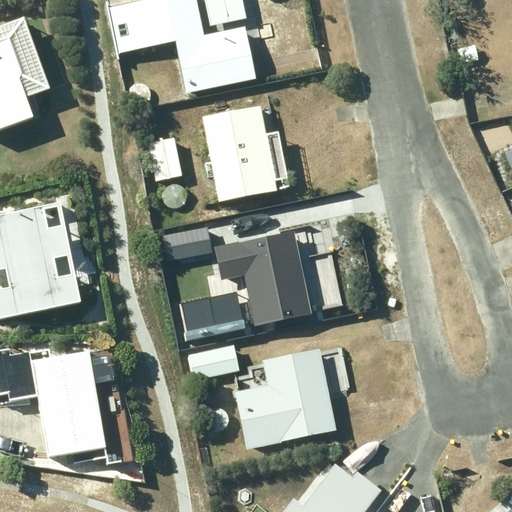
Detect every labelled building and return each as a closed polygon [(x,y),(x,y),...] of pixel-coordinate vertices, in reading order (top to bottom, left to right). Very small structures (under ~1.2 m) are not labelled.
[(195,0),(147,0),(109,8),(119,54),(176,42),(187,95),(256,81),(244,28),(203,37),(195,0)] [(0,123),(32,112),(23,88),(33,84),(43,63),(24,11),(0,20),(0,123)] [(203,121),(219,203),(288,190),(278,136),(265,138),(260,110),(203,121)] [(148,145),(155,181),(180,177),(174,140),(148,145)] [(79,264),(85,263),(83,248),(76,250),(65,195),(56,197),(54,185),(0,195),(0,270),(10,323),(80,309),(77,294),(85,293),(79,264)] [(206,228),(162,235),(166,261),(210,254),(206,228)] [(293,233),(215,250),(222,281),(243,276),(255,328),(311,315),(293,233)] [(33,355),(48,450),(103,442),(88,346),(33,355)] [(233,346),(187,356),(193,381),(238,371),(233,346)] [(262,363),(267,387),(236,393),(247,449),(335,432),(319,352),(262,363)] [(364,511),(381,490),(359,474),(353,481),(335,467),(303,509),(293,501),(284,511),(364,511)] [(511,511),(511,501),(506,495),(488,511),(511,511)] [(393,511),(380,503),(373,511),(393,511)]
